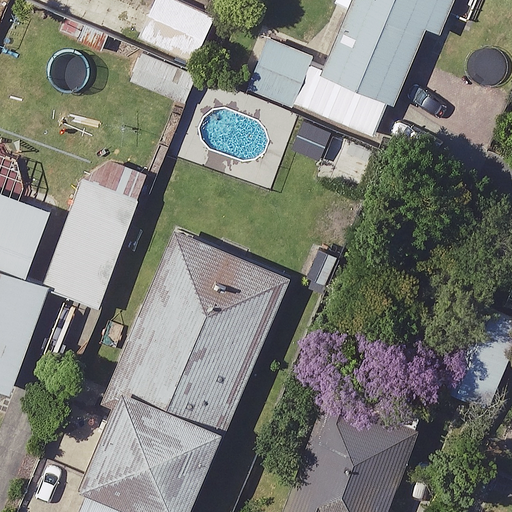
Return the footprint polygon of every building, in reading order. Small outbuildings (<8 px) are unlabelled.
[(222,18),(184,0),(159,0),(141,39),(199,66),(222,18)] [(466,32),(478,0),(338,0),(337,4),(354,11),(333,66),(273,43),(255,89),(387,141),(415,70),(429,76),(449,25),(466,32)] [(203,76),(148,55),(137,85),(192,105),(203,76)] [(0,192),(0,390),(17,397),(56,293),(106,311),(144,202),(87,182),(49,290),(35,284),(61,216),(0,192)] [(286,280),(183,235),(82,467),(180,510),(218,422),(223,424),(286,280)] [(511,351),(511,319),(464,298),(431,371),(491,398),(511,351)] [(383,511),(426,393),(331,359),(280,506),(297,511),(383,511)] [(151,511),(89,487),(78,511),(151,511)]
